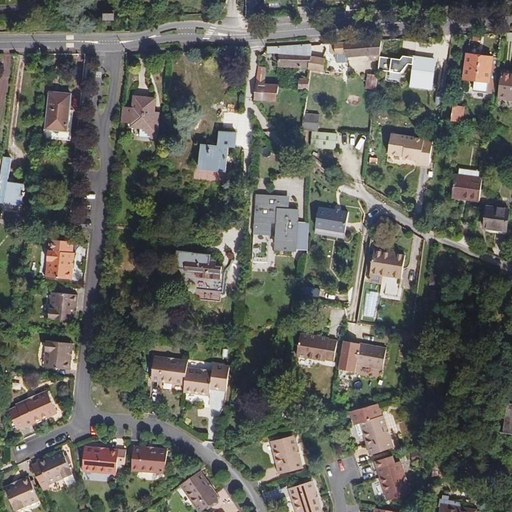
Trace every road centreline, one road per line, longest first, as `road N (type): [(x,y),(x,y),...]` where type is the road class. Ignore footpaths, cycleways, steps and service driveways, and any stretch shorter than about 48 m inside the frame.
road 1 (tertiary): [(118,42),(511,19)]
road 2 (residential): [(97,139),(106,155),(82,419)]
road 3 (residential): [(323,169),(408,224),(511,266)]
road 4 (residential): [(82,419),(152,424),(212,457),(259,511)]
